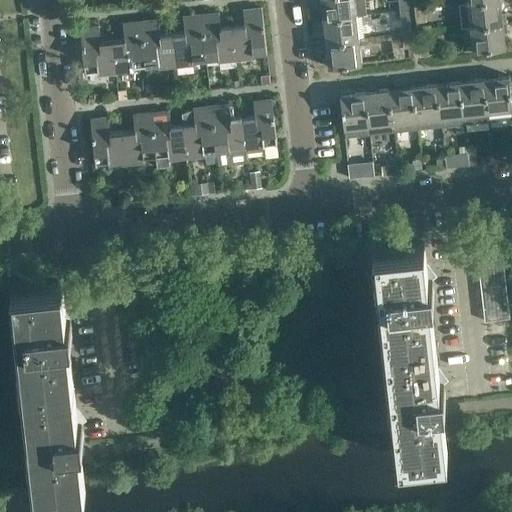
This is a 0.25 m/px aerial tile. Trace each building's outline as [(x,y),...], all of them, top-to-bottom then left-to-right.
[(317,0),(318,3),(322,3),(324,17),(357,14),(367,13),(365,0),(317,0)] [(477,0),(467,1),(459,2),(461,26),(470,25),(507,21),(506,12),(502,12),(500,0),(477,0)] [(233,25),(237,59),(255,57),(255,53),(267,51),(262,6),(243,8),(245,23),(233,25)] [(425,6),(415,8),(417,21),(427,20),(425,6)] [(219,11),(201,13),(206,58),(219,57),(219,61),(237,59),(233,25),(221,26),(219,11)] [(185,30),(173,32),(177,66),(195,64),(194,59),(206,58),(201,13),(183,15),(185,30)] [(321,32),(322,42),(359,37),(357,14),(324,17),(325,32),(321,32)] [(159,18),(141,20),(146,64),(158,63),(159,68),(177,66),(173,32),(161,33),(159,18)] [(401,19),(403,33),(412,32),(410,18),(401,19)] [(124,37),(113,38),(117,72),(134,70),(134,66),(146,64),(141,20),(123,21),(124,37)] [(507,21),(470,25),(473,50),(506,46),(504,31),(508,31),(507,21)] [(80,26),(86,71),(98,70),(99,74),(117,72),(113,38),(100,39),(99,24),(80,26)] [(412,32),(403,33),(404,47),(413,46),(412,32)] [(359,37),(322,42),(323,51),(327,51),(329,66),(362,62),(359,37)] [(428,40),(418,41),(420,55),(430,55),(428,40)] [(509,74),(484,77),(488,110),(490,120),(511,117),(511,104),(509,75),(509,74)] [(460,80),(465,123),(490,120),(484,77),(460,80)] [(460,80),(436,83),(441,125),(465,123),(460,80)] [(436,83),(412,85),(417,128),(441,125),(436,83)] [(412,85),(389,88),(393,131),(417,128),(412,85)] [(389,88),(364,91),(370,133),(393,131),(389,88)] [(125,89),(117,90),(118,99),(126,98),(125,89)] [(370,133),(364,91),(340,93),(344,125),(345,125),(345,136),(370,133)] [(255,115),(244,116),(248,150),(266,148),(266,153),(268,154),(277,153),(278,151),(277,143),(272,97),(253,100),(255,115)] [(230,102),(211,104),(217,150),(229,148),(229,152),(248,150),(244,116),(232,117),(230,102)] [(195,121),(184,123),(187,157),(205,155),(205,151),(217,150),(211,104),(193,106),(195,121)] [(170,109),(151,111),(157,156),(158,165),(170,164),(169,159),(187,157),(184,123),(171,124),(170,109)] [(136,128),(124,129),(128,164),(145,162),(145,158),(157,156),(151,111),(134,113),(136,128)] [(91,118),(96,162),(96,163),(109,162),(110,166),(128,164),(124,129),(112,131),(110,115),(91,118)] [(475,147),(468,147),(469,162),(477,161),(475,147)] [(482,148),(483,160),(492,159),(491,147),(482,148)] [(467,157),(467,148),(458,148),(459,158),(467,157)] [(436,156),(437,165),(446,164),(445,155),(436,156)] [(422,168),(421,158),(412,159),(413,169),(422,168)] [(373,169),(371,159),(361,160),(362,169),(373,169)] [(260,170),(250,171),(251,187),(262,186),(260,170)] [(196,178),(190,178),(191,194),(210,192),(208,181),(196,182),(196,178)] [(171,188),(160,189),(160,197),(172,196),(171,188)] [(160,197),(160,189),(147,190),(149,198),(160,197)] [(475,236),(477,247),(502,244),(501,233),(475,236)] [(424,242),(376,247),(394,416),(399,458),(447,452),(443,411),(441,400),(445,400),(444,382),(436,372),(436,368),(438,368),(430,296),(434,296),(432,278),(425,268),(424,264),(426,264),(424,242)] [(502,244),(477,247),(478,260),(504,257),(502,244)] [(504,257),(478,260),(480,272),(505,269),(504,257)] [(505,269),(480,272),(481,283),(506,281),(505,269)] [(114,276),(115,288),(141,285),(139,273),(114,276)] [(506,281),(481,283),(482,296),(508,293),(506,281)] [(62,282),(14,287),(32,457),(37,497),(85,492),(81,452),(80,440),(84,439),(82,422),(74,412),(74,408),(76,407),(68,336),(72,335),(70,318),(63,308),(62,304),(65,303),(62,282)] [(141,285),(115,288),(117,300),(142,297),(141,285)] [(508,293),(482,296),(484,307),(509,304),(508,293)] [(142,297),(117,300),(118,312),(143,310),(142,297)] [(509,304),(484,307),(485,319),(510,316),(509,304)] [(143,310),(118,312),(119,324),(144,321),(143,310)] [(144,321),(119,324),(121,337),(146,334),(144,321)] [(146,334),(121,337),(122,348),(147,345),(146,334)] [(147,345),(122,348),(123,360),(148,357),(147,345)]
